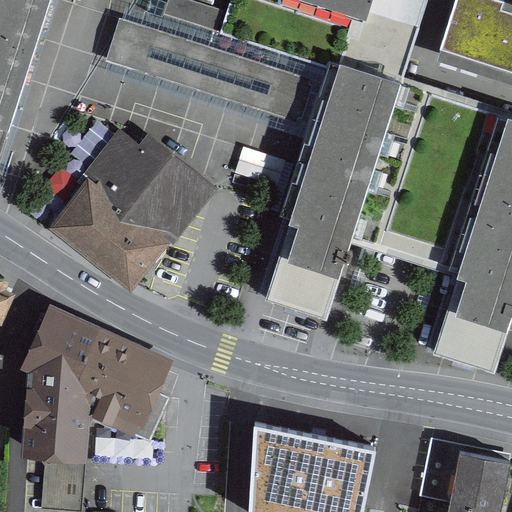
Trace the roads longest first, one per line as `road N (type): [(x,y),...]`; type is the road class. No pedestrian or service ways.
road 1 (secondary): [(0,231),(118,304),(222,351),(343,382),(511,410)]
road 2 (unknown): [(89,467),(177,467),(189,444),(194,340)]
